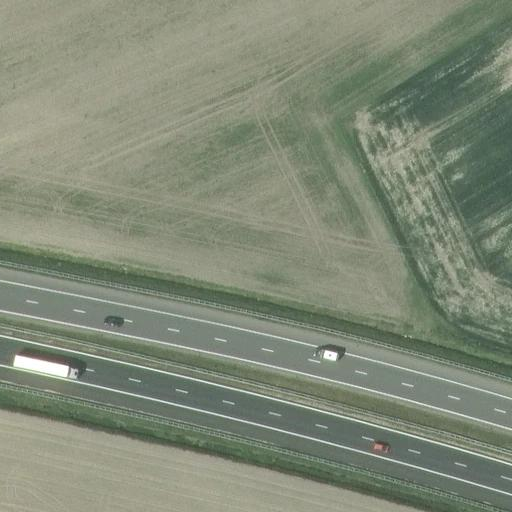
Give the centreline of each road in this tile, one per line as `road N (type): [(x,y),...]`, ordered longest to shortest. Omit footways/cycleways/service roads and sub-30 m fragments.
road 1 (motorway): [(0,353),(241,406),(511,483)]
road 2 (motorway): [(511,416),(254,349),(0,298)]
